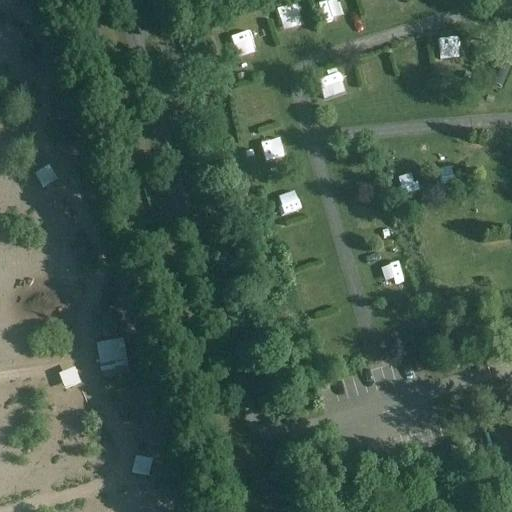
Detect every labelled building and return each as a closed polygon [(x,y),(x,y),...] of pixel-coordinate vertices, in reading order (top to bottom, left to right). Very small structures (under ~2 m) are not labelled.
[(489,28),(508,24),(504,5),(485,9),(489,28)] [(226,22),(230,42),(253,38),(249,18),(226,22)] [(461,62),(460,44),(436,45),(437,63),(461,62)] [(500,90),(506,73),(496,69),(489,86),(500,90)] [(322,78),(329,95),(347,88),(340,71),(322,78)] [(285,157),(281,140),(261,145),(265,162),(285,157)] [(347,156),(350,175),(369,172),(366,153),(347,156)] [(284,226),(288,245),(309,240),(305,222),(284,226)] [(395,268),(377,268),(378,286),(396,285),(395,268)] [(320,345),(340,340),(336,327),(317,331),(320,345)]
